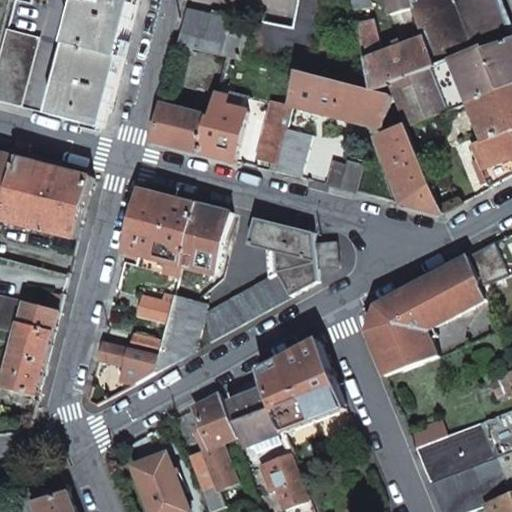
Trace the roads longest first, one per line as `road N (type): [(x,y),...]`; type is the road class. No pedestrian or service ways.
road 1 (residential): [(438,240),(127,160)]
road 2 (residential): [(127,160),(64,413),(78,442)]
road 3 (residential): [(330,299),(78,442)]
road 4 (residential): [(330,299),(416,511)]
road 5 (residential): [(168,0),(127,160)]
road 6 (residential): [(127,160),(0,127)]
road 7 (residential): [(438,240),(330,299)]
